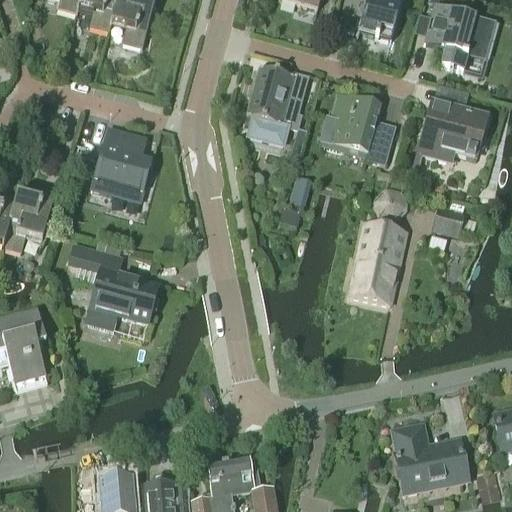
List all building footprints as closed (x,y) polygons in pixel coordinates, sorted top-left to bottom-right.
[(75,19),(77,11),(79,0),(60,0),(57,14),(75,19)] [(110,29),(117,0),(79,0),(77,11),(92,16),(89,30),(107,35),(109,28),(110,29)] [(141,54),(155,0),(153,0),(117,0),(110,29),(125,33),(121,48),(141,54)] [(317,15),(320,0),(280,0),(279,5),(317,15)] [(366,0),(356,38),(373,42),(372,44),(376,45),(377,43),(389,47),(401,4),(387,1),(387,0),(366,0)] [(432,11),(422,49),(443,54),(439,70),(463,77),(467,61),(484,66),(494,28),(432,11)] [(260,73),(257,86),(253,85),(249,100),(253,101),(247,121),(250,121),(244,143),(282,154),(287,135),(296,137),(290,159),(299,162),(306,137),(298,134),(301,121),(298,120),(308,82),(290,78),(289,81),(260,73)] [(325,122),(318,147),(323,148),(322,151),(341,156),(342,153),(365,160),(363,166),(383,172),(394,133),(374,127),(378,112),(336,101),(329,123),(325,122)] [(484,123),(487,115),(464,108),(461,117),(432,109),(424,137),(418,158),(435,162),(437,152),(474,162),(480,137),(484,123)] [(139,209),(150,167),(139,164),(144,145),(108,135),(91,196),(139,209)] [(40,249),(55,196),(35,191),(31,205),(16,201),(2,252),(21,258),(25,245),(40,249)] [(2,252),(16,201),(0,196),(0,253),(1,254),(2,252)] [(290,196),(287,210),(303,214),(306,200),(290,196)] [(295,232),(299,217),(282,212),(278,227),(295,232)] [(471,238),(475,227),(463,224),(464,220),(437,213),(431,235),(458,242),(460,235),(471,238)] [(389,310),(405,237),(364,228),(348,301),(389,310)] [(256,254),(264,252),(261,238),(253,240),(256,254)] [(147,329),(156,292),(117,282),(122,264),(73,251),(68,270),(99,278),(95,296),(92,295),(84,330),(112,337),(113,334),(117,321),(147,329)] [(45,385),(36,349),(46,346),(37,315),(0,325),(0,358),(4,358),(14,394),(45,385)] [(511,418),(493,423),(501,460),(511,457),(511,418)] [(426,458),(421,432),(392,438),(397,459),(395,459),(404,501),(416,499),(415,493),(465,483),(458,451),(426,458)] [(188,507),(188,511),(231,511),(230,501),(250,498),(252,511),(274,511),(272,493),(258,496),(254,473),(249,474),(247,465),(226,468),(205,472),(211,504),(188,507)] [(170,493),(170,489),(141,492),(142,511),(188,511),(188,507),(189,492),(170,493)] [(128,511),(127,492),(99,495),(100,511),(128,511)]
